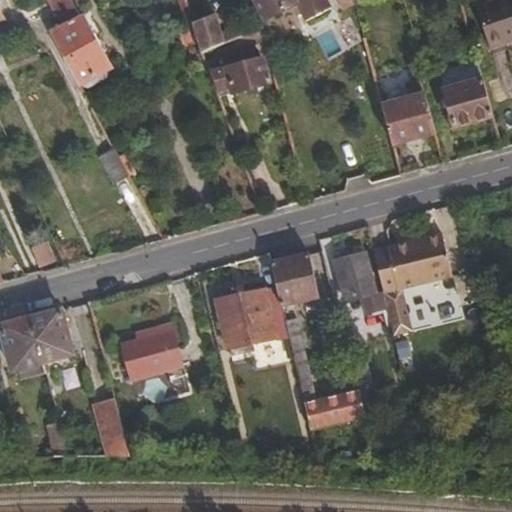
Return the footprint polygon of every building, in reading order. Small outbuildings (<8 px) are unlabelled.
[(46,0),(59,22),(77,14),(68,0),(46,0)] [(255,0),(263,16),(293,1),(292,0),(255,0)] [(511,31),(511,0),(485,0),(472,5),(486,46),(501,41),(500,36),(511,31)] [(209,8),(190,18),(201,47),(220,38),(209,8)] [(106,65),(77,14),(59,22),(44,28),(74,82),(76,80),(106,65)] [(511,31),(500,36),(501,41),(511,37),(511,31)] [(227,78),(230,88),(268,79),(260,43),(233,50),(236,59),(207,65),(213,82),(227,78)] [(481,73),(477,74),(440,85),(451,124),(489,113),(492,112),(481,73)] [(213,82),(216,91),(230,88),(227,78),(213,82)] [(408,95),(421,91),(417,78),(405,82),(408,95)] [(408,95),(383,102),(381,103),(389,140),(391,140),(433,127),(422,91),(421,91),(408,95)] [(235,141),(245,170),(259,165),(249,137),(235,141)] [(110,180),(126,172),(111,146),(96,154),(110,180)] [(511,216),(501,220),(506,241),(511,239),(511,216)] [(437,232),(370,248),(380,289),(383,303),(390,331),(408,327),(398,285),(447,274),(437,232)] [(361,251),(333,258),(343,297),(357,294),(360,308),(383,303),(380,289),(371,291),(361,251)] [(305,252),(268,262),(279,303),(315,294),(305,252)] [(261,284),(213,296),(225,343),(272,331),(261,284)] [(70,351),(58,306),(28,315),(40,359),(70,351)] [(28,315),(0,322),(0,331),(9,366),(40,359),(28,315)] [(173,326),(135,336),(145,368),(182,358),(173,326)] [(357,388),(303,400),(309,424),(364,412),(357,388)] [(101,443),(124,439),(116,395),(93,399),(101,443)]
